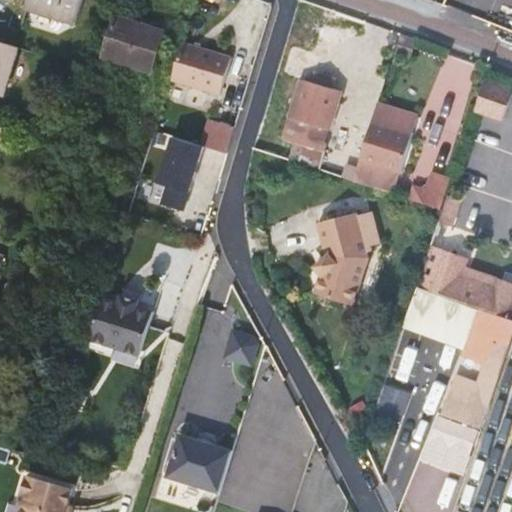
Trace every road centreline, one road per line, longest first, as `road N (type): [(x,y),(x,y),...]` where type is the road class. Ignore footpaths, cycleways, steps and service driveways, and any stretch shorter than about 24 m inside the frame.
road 1 (unclassified): [(368,511),(232,248),(227,212),(287,0)]
road 2 (residential): [(323,0),(511,74)]
